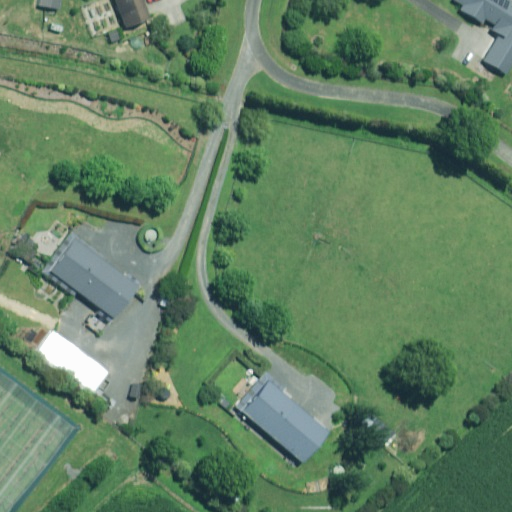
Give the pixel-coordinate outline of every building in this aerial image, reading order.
[(60,0),(39,0),(38,7),(58,11),(60,0)] [(113,0),(123,28),(149,19),(142,0),(113,0)] [(452,0),(452,1),(462,7),(459,11),(482,25),(484,20),(493,26),(490,31),(498,36),(483,62),(505,76),(511,63),(511,4),(505,0),(452,0)] [(155,230),(151,229),(149,229),(148,229),(147,230),(146,231),(145,232),(144,233),(143,234),(143,235),(143,237),(143,238),(143,239),(144,240),(145,242),(146,243),(147,243),(148,244),(149,244),(151,244),(152,244),(153,244),(155,243),(156,243),(157,242),(157,241),(158,239),(158,238),(158,237),(158,235),(158,234),(157,233),(157,232),(156,231),(155,230)] [(74,315),(91,328),(93,330),(98,322),(96,321),(102,313),(110,319),(106,324),(117,332),(142,298),(133,292),(136,288),(91,255),(95,250),(76,236),(48,273),(85,300),(79,308),(77,306),(72,314),(74,315)] [(173,296),(164,293),(160,306),(170,309),(173,296)] [(85,360),(53,334),(38,353),(71,378),(85,360)] [(235,408),(240,412),(300,464),(325,434),(280,395),(283,391),(264,375),(235,408)] [(342,465),(338,465),(337,465),(336,466),(335,467),(334,468),(333,469),(332,470),(332,471),(332,473),(332,474),(333,475),(333,477),(334,478),(335,479),(336,480),(337,480),(339,480),(340,481),(342,480),(343,480),(344,479),(345,479),(346,478),(347,476),(348,475),(348,474),(348,472),(348,471),(347,470),(347,468),(346,467),(345,466),(344,466),(343,465),(342,465)]
